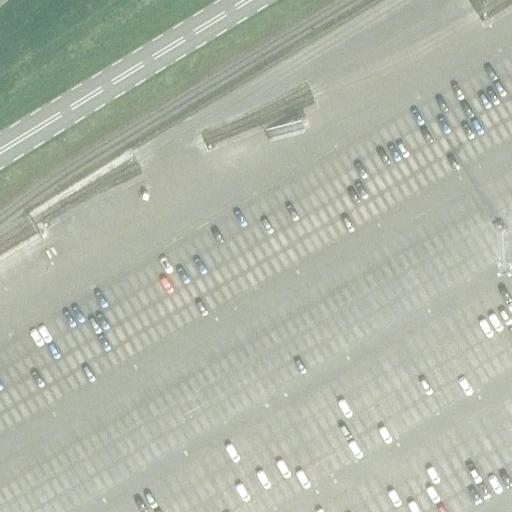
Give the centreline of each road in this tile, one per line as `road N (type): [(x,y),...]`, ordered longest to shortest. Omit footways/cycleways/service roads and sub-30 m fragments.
road 1 (unknown): [(0,441),(511,148)]
road 2 (secondary): [(0,151),(247,0)]
road 3 (unknown): [(511,383),(292,511)]
